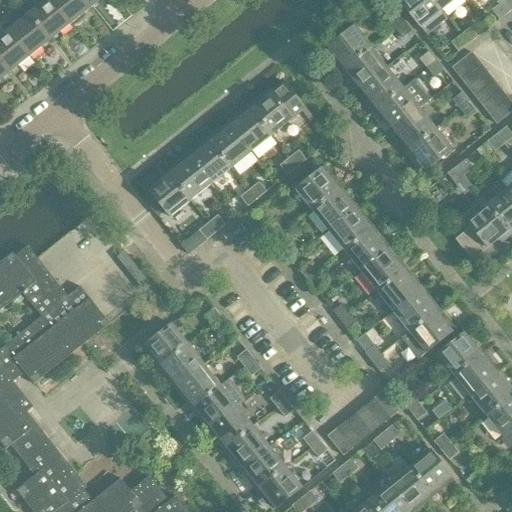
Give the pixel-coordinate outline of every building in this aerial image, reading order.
[(24,0),(9,0),(17,9),(25,2),(24,0)] [(50,0),(47,0),(29,15),(50,41),(71,25),(50,0)] [(83,0),(50,0),(71,25),(91,9),(83,0)] [(83,0),(91,9),(102,0),(83,0)] [(441,12),(431,0),(400,0),(398,2),(420,28),(426,36),(447,20),(441,12)] [(431,0),(441,12),(455,0),(431,0)] [(511,0),(505,0),(501,4),(508,13),(511,10),(511,0)] [(508,13),(501,4),(492,11),(499,21),(508,13)] [(387,20),(394,29),(404,22),(396,12),(387,20)] [(29,15),(9,31),(30,58),(50,41),(29,15)] [(404,22),(394,29),(402,38),(411,31),(404,22)] [(331,63),(339,73),(370,48),(354,27),(327,49),(336,60),(331,63)] [(470,29),(460,36),(468,46),(477,38),(470,29)] [(9,31),(0,37),(0,61),(10,74),(30,58),(9,31)] [(468,46),(460,36),(451,44),(458,53),(468,46)] [(351,79),(360,90),(387,68),(370,48),(339,73),(347,83),(351,79)] [(419,60),(427,70),(436,62),(429,53),(419,60)] [(452,69),(460,79),(479,63),(471,53),(452,69)] [(0,61),(0,81),(10,74),(0,61)] [(436,62),(427,70),(434,79),(444,71),(436,62)] [(460,79),(467,88),(487,72),(479,63),(460,79)] [(364,104),(371,114),(403,89),(387,68),(360,90),(368,100),(364,104)] [(467,88),(474,97),(494,81),(487,72),(467,88)] [(474,97),(481,106),(501,90),(494,81),(474,97)] [(258,104),(250,110),(271,137),(292,120),(302,113),(311,123),(314,121),(284,83),(283,83),(271,94),(268,90),(256,100),(258,104)] [(384,120),(392,130),(419,109),(403,89),(371,114),(379,123),(384,120)] [(481,106),(489,115),(508,99),(501,90),(481,106)] [(452,101),(459,110),(469,103),(461,94),(452,101)] [(511,103),(508,99),(489,115),(497,125),(511,112),(511,103)] [(469,103),(459,110),(467,120),(476,112),(469,103)] [(396,145),(404,154),(435,129),(419,109),(392,130),(401,141),(396,145)] [(239,113),(227,123),(230,126),(251,153),(271,137),(250,110),(242,117),(239,113)] [(218,136),(209,143),(231,169),(251,153),(230,126),(227,123),(215,133),(218,136)] [(511,135),(506,128),(496,135),(504,145),(511,138),(511,135)] [(435,129),(404,154),(412,164),(416,161),(425,172),(452,150),(435,129)] [(496,135),(487,143),(494,151),(495,152),(504,145),(496,135)] [(199,146),(187,156),(189,159),(211,185),(231,169),(209,143),(201,149),(199,146)] [(298,152),(289,159),(297,168),(306,161),(298,152)] [(177,169),(169,175),(190,202),(211,185),(189,159),(187,156),(174,165),(177,169)] [(297,168),(289,159),(280,167),(287,176),(297,168)] [(465,160),(456,168),(463,177),(473,170),(465,160)] [(324,167),(294,191),(311,212),(338,190),(331,182),(334,180),(324,167)] [(463,177),(456,168),(447,175),(454,184),(463,177)] [(511,172),(500,181),(507,189),(511,196),(511,172)] [(158,178),(145,189),(169,218),(190,202),(169,175),(161,182),(158,178)] [(258,184),(249,192),(256,201),(265,193),(258,184)] [(511,196),(507,189),(486,206),(511,237),(511,236),(511,196)] [(338,190),(311,212),(327,232),(354,211),(357,208),(347,196),(344,198),(338,190)] [(256,201),(249,192),(240,199),(247,208),(256,201)] [(511,237),(486,206),(481,199),(473,206),(478,212),(465,222),(470,228),(454,240),(471,262),(498,240),(501,245),(511,237)] [(354,211),(327,232),(344,252),(370,231),(364,223),(367,220),(357,208),(354,211)] [(217,217),(208,224),(216,234),(225,226),(217,217)] [(216,234),(208,224),(199,232),(206,241),(216,234)] [(266,232),(273,242),(283,234),(275,225),(266,232)] [(370,231),(344,252),(360,273),(383,254),(390,249),(383,241),(380,236),(377,239),(370,231)] [(283,234),(273,242),(281,251),(290,244),(283,234)] [(130,492),(120,480),(92,502),(83,490),(86,488),(26,413),(33,408),(13,383),(24,374),(33,385),(109,325),(79,287),(67,297),(27,247),(14,257),(12,254),(0,263),(0,443),(5,450),(10,446),(35,477),(16,492),(31,511),(133,511),(140,506),(144,511),(187,511),(175,497),(169,502),(149,477),(130,492)] [(383,254),(360,273),(376,293),(383,287),(403,271),(396,263),(399,261),(390,249),(383,254)] [(298,273),(306,282),(315,275),(308,266),(298,273)] [(383,287),(376,293),(383,302),(392,313),(419,292),(422,289),(412,277),(409,280),(403,271),(383,287)] [(315,275),(306,282),(313,292),(322,284),(315,275)] [(419,292),(392,313),(408,333),(435,312),(429,304),(432,301),(422,289),(419,292)] [(331,314),(338,323),(347,315),(340,306),(331,314)] [(205,317),(212,326),(222,319),(214,309),(205,317)] [(408,333),(401,340),(417,361),(425,354),(455,330),(445,318),(442,320),(435,312),(408,333)] [(347,315),(338,323),(346,332),(355,325),(347,315)] [(222,319),(212,326),(220,335),(229,328),(222,319)] [(171,324),(141,348),(142,349),(152,361),(155,359),(161,367),(188,346),(171,324)] [(466,332),(436,356),(453,376),(480,355),(474,347),(477,345),(466,332)] [(188,346),(161,367),(168,375),(165,378),(174,390),(177,387),(204,366),(188,346)] [(363,354),(371,364),(380,356),(372,347),(363,354)] [(237,357),(245,367),(254,359),(247,350),(237,357)] [(480,355),(453,376),(469,397),(496,376),(500,373),(490,361),(487,363),(480,355)] [(380,356),(371,364),(378,373),(387,366),(380,356)] [(254,359),(245,367),(252,376),(262,369),(254,359)] [(177,387),(174,390),(184,402),(187,399),(194,408),(221,386),(204,366),(177,387)] [(496,376),(469,397),(486,417),(511,396),(511,395),(506,388),(509,385),(500,373),(496,376)] [(221,386),(194,408),(200,416),(197,418),(207,430),(210,428),(237,407),(245,400),(228,380),(221,386)] [(270,398),(278,408),(287,400),(279,391),(270,398)] [(383,392),(373,399),(389,419),(398,411),(383,392)] [(402,403),(410,412),(419,404),(411,395),(402,403)] [(511,396),(486,417),(502,438),(511,430),(511,396)] [(373,399),(364,407),(379,427),(389,419),(373,399)] [(287,400),(278,408),(285,417),(294,410),(287,400)] [(419,404),(410,412),(417,421),(426,414),(419,404)] [(210,428),(207,430),(216,443),(220,440),(226,448),(253,427),(237,407),(210,428)] [(364,407),(354,414),(370,434),(379,427),(364,407)] [(354,414),(345,421),(361,441),(370,434),(354,414)] [(345,421),(336,429),(352,449),(361,441),(345,421)] [(253,427),(226,448),(232,456),(229,459),(239,471),(242,469),(269,447),(253,427)] [(391,427),(382,434),(389,443),(398,436),(391,427)] [(352,449),(336,429),(326,437),(342,456),(352,449)] [(303,439),(310,448),(319,441),(312,432),(303,439)] [(389,443),(382,434),(373,442),(380,451),(389,443)] [(435,443),(442,452),(451,445),(444,436),(435,443)] [(319,441),(310,448),(317,457),(326,450),(319,441)] [(451,445),(442,452),(449,462),(459,454),(451,445)] [(242,469),(239,471),(249,483),(252,481),(258,489),(285,468),(269,447),(242,469)] [(430,451),(409,468),(431,495),(439,488),(441,491),(454,481),(430,451)] [(351,459),(341,467),(349,476),(358,469),(351,459)] [(349,476),(341,467),(332,474),(340,484),(349,476)] [(285,468),(258,489),(265,497),(262,499),(271,511),(272,511),(302,489),(285,468)] [(409,468),(389,484),(411,511),(415,511),(425,504),(423,501),(431,495),(409,468)] [(383,489),(369,501),(377,511),(411,511),(389,484),(383,489)] [(310,492),(301,500),(308,509),(317,501),(310,492)] [(304,511),(308,509),(301,500),(292,507),(295,511),(304,511)] [(377,511),(369,501),(354,511),(377,511)]
